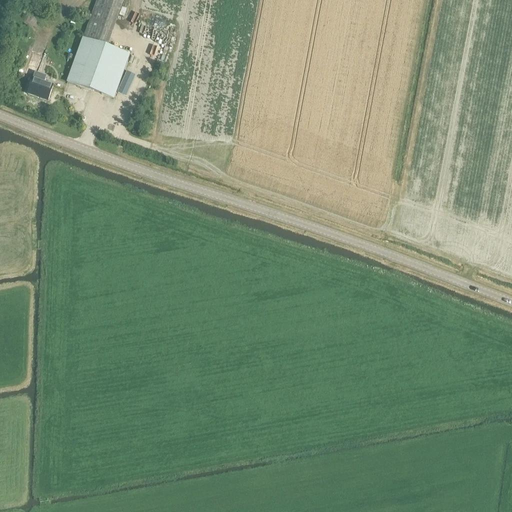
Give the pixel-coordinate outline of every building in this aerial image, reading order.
[(109,45),(119,14),(124,16),(126,9),(123,8),(125,0),(96,0),(85,35),(96,38),(96,41),(109,45)] [(36,37),(48,40),(50,28),(39,26),(36,37)] [(67,82),(113,99),(129,55),(83,38),(67,82)] [(33,53),(25,74),(34,77),(35,73),(41,56),(33,53)] [(34,77),(28,94),(47,101),(53,86),(44,83),(46,77),(35,73),(34,77)]
